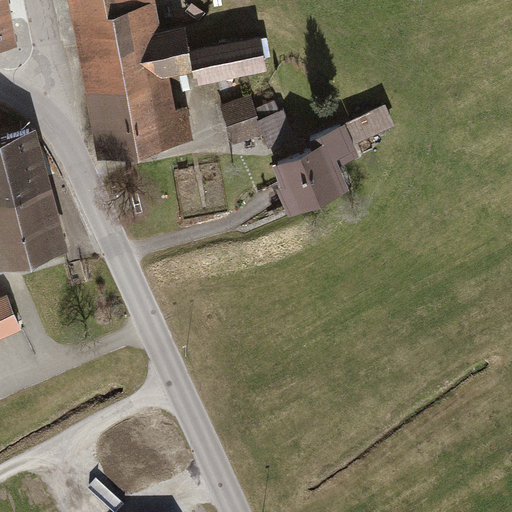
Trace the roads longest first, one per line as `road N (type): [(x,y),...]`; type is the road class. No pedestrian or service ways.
road 1 (tertiary): [(238,511),(73,156),(39,110)]
road 2 (track): [(177,383),(0,476)]
